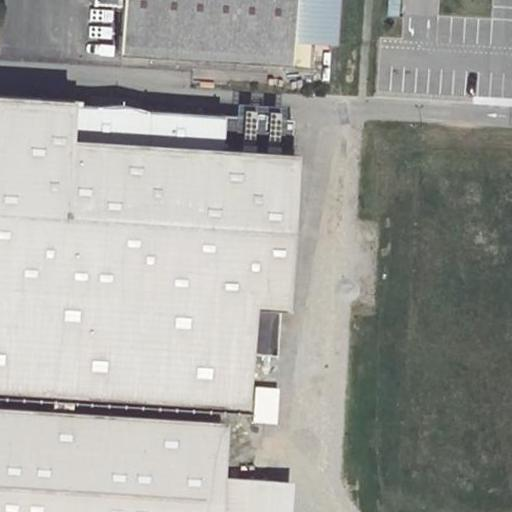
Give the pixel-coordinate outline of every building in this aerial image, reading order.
[(114,54),(285,64),(286,43),(306,44),(330,45),(333,0),(90,0),(88,29),(115,31),(114,54)] [(305,66),(306,44),(286,43),(285,64),(305,66)] [(0,291),(279,310),(279,309),(289,123),(144,114),(120,86),(94,85),(92,110),(0,104),(0,291)] [(210,511),(216,423),(0,409),(0,392),(245,408),(248,358),(276,359),(279,310),(0,291),(0,511),(210,511)] [(256,390),(254,426),(266,427),(268,391),(256,390)] [(242,511),(245,479),(221,478),(219,511),(242,511)] [(271,511),(273,480),(245,479),(242,511),(271,511)] [(271,511),(287,511),(289,481),(273,480),(271,511)]
